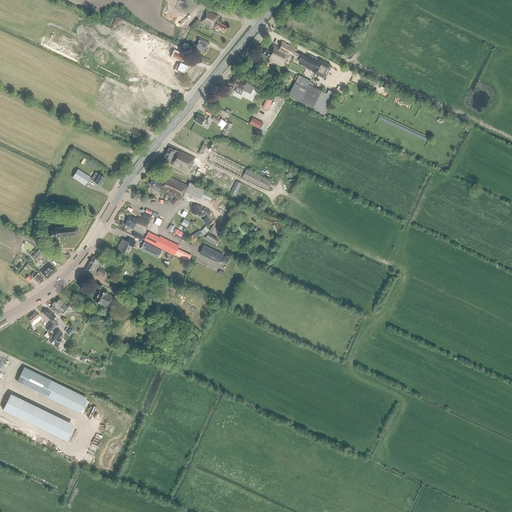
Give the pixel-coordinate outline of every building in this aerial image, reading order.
[(207,11),(201,22),(212,27),(214,28),(214,29),(219,31),(219,30),(225,32),(227,27),(221,24),(221,23),(218,21),(218,20),(216,19),(218,16),(207,11)] [(126,52),(130,44),(135,47),(137,44),(142,35),(127,27),(125,31),(122,30),(118,38),(119,38),(119,39),(117,38),(113,46),(126,52)] [(189,46),(192,47),(192,48),(194,49),(200,52),(201,52),(205,53),(208,48),(207,48),(209,43),(199,38),(196,45),(191,43),(189,46)] [(152,51),(151,53),(171,62),(178,48),(158,39),(152,51)] [(294,58),(297,59),(301,61),(299,65),(314,72),(325,78),(331,66),(320,60),(309,54),(307,57),(300,54),(296,52),(297,49),(287,44),(285,43),(282,41),(279,46),(280,47),(279,48),(273,45),(270,52),(266,50),(263,54),(269,58),(269,59),(283,66),(290,53),(294,55),(294,58)] [(179,61),(177,66),(176,66),(174,70),(178,72),(179,72),(179,71),(184,74),(186,69),(186,70),(188,69),(189,66),(189,65),(181,61),(184,56),(177,52),(174,57),(179,59),(178,61),(179,61)] [(310,82),(311,81),(299,75),(294,84),(288,97),(312,109),(313,109),(321,92),(323,88),(321,87),(320,89),(316,87),(317,85),(314,83),(313,84),(310,82)] [(233,85),(233,86),(245,92),(247,88),(252,91),(254,86),(239,78),(239,79),(234,76),(230,83),(233,85)] [(254,91),(260,94),(263,87),(257,84),(254,91)] [(313,109),(324,115),(335,94),(329,91),(327,94),(321,92),(313,109)] [(278,96),(272,106),(278,109),(283,99),(278,96)] [(269,109),(273,100),(268,98),(264,107),(269,109)] [(203,123),(206,125),(208,122),(206,121),(207,120),(205,119),(198,115),(195,121),(202,125),(203,123)] [(253,118),(249,124),(254,127),(258,121),(253,118)] [(220,120),(220,121),(218,124),(217,123),(217,124),(223,129),(227,123),(221,119),(220,120)] [(226,136),(232,124),(228,122),(222,134),(226,136)] [(168,163),(169,163),(169,164),(187,173),(187,172),(188,172),(189,171),(188,170),(194,158),(178,150),(177,151),(175,150),(174,151),(169,148),(164,158),(166,159),(164,162),(165,163),(167,164),(168,164),(168,163)] [(272,181),(247,169),(213,152),(208,161),(268,191),(272,181)] [(77,169),(72,178),(85,186),(89,179),(90,177),(77,169)] [(90,177),(89,179),(92,180),(94,182),(99,185),(100,184),(101,185),(102,183),(101,182),(104,178),(99,174),(99,175),(95,172),(92,177),(91,178),(90,177)] [(181,200),(187,186),(163,175),(160,182),(158,181),(160,177),(154,174),(149,184),(153,186),(152,188),(152,189),(156,191),(157,191),(158,188),(159,189),(159,190),(181,200)] [(236,181),(229,194),(235,197),(242,183),(236,181)] [(212,200),(215,192),(191,183),(187,192),(203,198),(203,197),(212,200)] [(202,211),(201,206),(199,206),(198,205),(197,205),(190,206),(191,214),(198,212),(202,211)] [(125,225),(129,226),(128,228),(132,229),(144,234),(149,222),(137,217),(136,218),(129,215),(125,225)] [(209,216),(204,219),(207,225),(212,223),(209,216)] [(155,223),(161,226),(164,219),(158,217),(155,223)] [(78,232),(78,228),(74,226),(55,228),(55,230),(50,230),(51,235),(56,235),(56,236),(75,235),(75,234),(78,232)] [(206,235),(211,230),(207,226),(202,231),(206,235)] [(176,228),(174,232),(182,237),(185,232),(176,228)] [(196,238),(203,233),(201,230),(194,234),(196,238)] [(156,235),(148,231),(144,241),(151,244),(156,235)] [(132,236),(142,240),(143,236),(134,232),(132,236)] [(207,238),(217,245),(220,240),(209,234),(207,238)] [(179,245),(160,236),(155,246),(174,256),(179,245)] [(122,239),(117,250),(124,253),(129,243),(133,245),(135,241),(129,238),(127,241),(122,239)] [(140,250),(158,258),(162,251),(144,242),(140,250)] [(223,255),(203,246),(200,254),(215,262),(216,260),(220,262),(223,255)] [(41,247),(32,256),(36,261),(41,255),(46,260),(50,256),(41,247)] [(98,270),(97,272),(103,276),(106,272),(99,268),(100,266),(99,265),(101,261),(98,259),(93,256),(91,260),(89,262),(85,270),(91,273),(93,274),(97,269),(98,270)] [(50,265),(48,263),(40,272),(42,273),(42,274),(46,278),(55,270),(50,265)] [(34,272),(30,276),(33,278),(40,284),(43,280),(37,274),(36,274),(34,272)] [(116,298),(113,297),(106,293),(107,292),(100,289),(98,294),(96,297),(97,297),(94,302),(101,305),(101,303),(111,308),(116,298)] [(55,301),(52,304),(53,305),(50,308),(58,315),(67,305),(59,298),(55,302),(55,301)] [(136,312),(140,304),(130,300),(126,307),(136,312)] [(53,319),(55,316),(48,310),(47,310),(46,310),(45,310),(43,312),(43,313),(51,320),(50,321),(56,326),(58,324),(53,319)] [(28,318),(31,323),(30,323),(32,326),(42,318),(39,314),(38,315),(35,312),(28,318)] [(50,322),(44,328),(51,334),(53,331),(52,330),(55,326),(50,322)] [(55,338),(61,332),(57,329),(51,335),(55,338)] [(89,359),(65,349),(63,355),(79,362),(78,364),(86,367),(89,359)] [(50,381),(23,368),(17,381),(44,394),(50,381)] [(72,423),(10,393),(3,408),(65,437),(72,423)]
